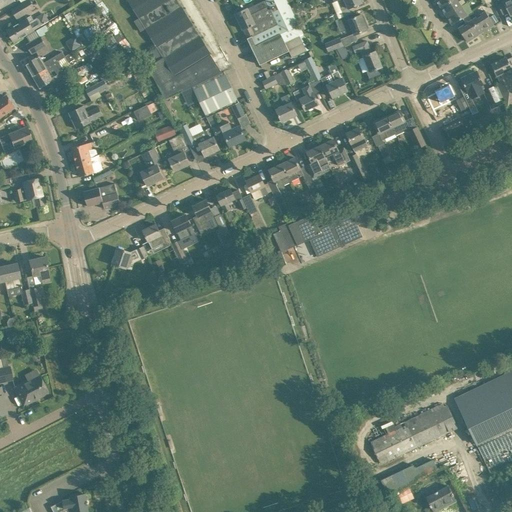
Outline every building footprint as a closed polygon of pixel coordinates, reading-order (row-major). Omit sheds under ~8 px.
[(29,0),(27,0),(20,4),(12,10),(17,18),(34,8),(29,0)] [(102,0),(93,0),(105,16),(111,12),(102,0)] [(165,98),(182,91),(191,86),(192,87),(222,72),(210,54),(211,54),(177,0),(128,0),(139,18),(134,21),(141,32),(146,28),(158,48),(152,51),(158,61),(148,67),(165,98)] [(288,2),(287,0),(265,0),(247,9),(236,14),(243,29),(247,36),(294,14),(288,2)] [(334,14),(336,20),(343,17),(351,14),(349,8),(352,7),(353,7),(354,8),(355,8),(356,7),(357,7),(357,6),(358,6),(358,5),(358,4),(362,3),(360,0),(329,0),(331,3),(332,2),(337,13),(334,14)] [(451,0),(441,7),(446,16),(461,6),(457,0),(451,0)] [(511,0),(495,0),(497,4),(503,14),(508,12),(511,17),(511,16),(511,0)] [(303,10),(300,4),(294,7),(297,13),(303,10)] [(461,6),(446,16),(452,25),(467,15),(461,6)] [(468,14),(472,19),(480,33),(487,29),(478,15),(476,17),(473,11),(468,14)] [(485,11),(478,15),(487,29),(494,24),(485,11)] [(22,36),(41,25),(48,20),(44,12),(36,17),(37,18),(33,20),(31,15),(26,18),(27,19),(7,30),(14,41),(22,36)] [(294,14),(247,36),(251,45),(254,43),(257,48),(253,50),(260,64),(300,45),(297,37),(304,34),(294,14)] [(494,14),(489,17),(494,24),(498,21),(494,14)] [(343,17),(336,20),(335,20),(340,33),(352,28),(354,33),(340,39),(340,37),(325,43),(328,52),(337,48),(343,46),(348,44),(357,40),(355,34),(367,29),(366,28),(368,28),(365,21),(363,22),(361,15),(348,20),(349,20),(345,22),(343,17)] [(472,19),(465,24),(474,37),(480,33),(472,19)] [(474,37),(465,24),(458,28),(467,42),(474,37)] [(40,36),(36,30),(27,36),(30,43),(26,45),(32,54),(46,45),(40,36)] [(67,41),(72,51),(82,45),(76,35),(67,41)] [(367,41),(358,45),(353,47),(356,53),(361,50),(369,70),(366,71),(369,79),(384,73),(382,67),(376,51),(372,53),(367,41)] [(343,46),(337,48),(343,58),(350,56),(346,48),(344,48),(343,46)] [(26,64),(33,76),(58,61),(65,57),(65,56),(62,52),(45,62),(45,63),(43,64),(39,56),(34,59),(26,64)] [(58,61),(33,76),(40,88),(49,83),(53,80),(48,72),(50,71),(50,72),(54,70),(56,72),(62,68),(69,64),(69,63),(77,58),(73,52),(65,56),(65,57),(58,61)] [(305,60),(310,71),(315,81),(321,78),(311,57),(305,60)] [(495,86),(500,97),(502,96),(508,106),(511,100),(511,82),(509,76),(506,77),(504,72),(511,69),(506,58),(492,64),(497,75),(501,82),(498,84),(498,85),(495,86)] [(341,78),(335,64),(329,67),(331,73),(335,81),(327,85),(333,97),(348,90),(342,78),(341,78)] [(281,72),(287,84),(287,85),(294,81),(288,68),(281,72)] [(143,70),(134,75),(137,80),(146,75),(143,70)] [(209,120),(212,127),(216,124),(211,114),(232,105),(239,121),(246,118),(224,71),(222,72),(192,87),(198,99),(209,120)] [(457,81),(461,90),(464,97),(466,101),(479,95),(477,92),(485,88),(482,84),(483,84),(477,71),(457,81)] [(287,84),(281,72),(274,76),(263,82),(266,88),(277,83),(278,84),(285,85),(287,84)] [(54,83),(58,90),(72,81),(68,74),(54,83)] [(86,89),(92,101),(99,98),(95,91),(107,85),(104,80),(86,89)] [(455,96),(454,93),(449,84),(435,91),(441,103),(444,110),(451,107),(447,100),(455,96)] [(299,99),(301,101),(305,110),(319,104),(313,92),(309,85),(303,88),(304,90),(297,93),(299,99)] [(501,99),(500,97),(495,86),(483,91),(489,105),(501,99)] [(106,95),(109,100),(114,98),(111,92),(106,95)] [(0,98),(0,116),(13,107),(5,95),(0,98)] [(281,98),(285,105),(276,110),(282,122),(297,114),(291,102),(287,95),(281,98)] [(457,100),(462,110),(469,107),(464,96),(457,100)] [(134,111),(139,121),(152,114),(151,113),(164,106),(160,99),(148,105),(147,104),(134,111)] [(83,105),(78,108),(69,112),(77,129),(91,122),(90,120),(102,115),(99,106),(87,112),(83,105)] [(162,119),(168,116),(164,108),(159,111),(162,119)] [(400,110),(387,116),(392,127),(395,134),(395,133),(396,135),(404,132),(403,130),(408,128),(405,121),(400,110)] [(464,118),(470,131),(478,127),(472,114),(464,118)] [(392,127),(387,116),(374,123),(376,127),(374,127),(377,134),(379,133),(382,140),(387,137),(395,134),(392,127)] [(442,128),(448,141),(470,131),(464,118),(442,128)] [(216,124),(212,127),(213,129),(217,138),(224,134),(229,146),(246,139),(240,126),(232,129),(228,121),(217,127),(216,124)] [(199,143),(205,156),(207,156),(208,158),(214,155),(213,153),(219,149),(213,136),(209,128),(193,136),(187,124),(180,127),(184,133),(190,147),(199,143)] [(0,141),(2,145),(3,144),(7,154),(15,150),(14,148),(32,140),(26,126),(0,137),(0,141)] [(155,132),(158,141),(175,135),(172,126),(155,132)] [(355,152),(368,145),(359,127),(346,133),(355,152)] [(410,132),(418,149),(424,146),(416,128),(410,132)] [(190,147),(184,133),(170,140),(177,155),(169,159),(171,162),(175,171),(190,164),(184,152),(189,150),(188,148),(190,147)] [(333,139),(320,146),(325,156),(328,163),(336,159),(339,166),(350,160),(344,147),(338,150),(333,139)] [(72,147),(76,162),(90,158),(88,150),(93,149),(91,142),(72,147)] [(378,146),(384,158),(383,159),(388,169),(395,166),(390,155),(384,143),(378,146)] [(311,174),(310,174),(315,184),(319,182),(317,176),(324,173),(317,160),(325,156),(320,146),(307,152),(312,163),(306,165),(311,174)] [(141,171),(147,185),(163,177),(157,165),(163,163),(159,154),(155,147),(143,153),(149,167),(141,171)] [(350,157),(356,169),(362,181),(367,178),(361,167),(355,154),(350,157)] [(90,158),(76,162),(80,176),(99,171),(102,169),(99,155),(94,157),(90,158)] [(295,157),(282,164),(287,174),(287,175),(290,182),(298,177),(303,175),(300,168),(295,157)] [(268,183),(272,191),(274,197),(277,202),(282,211),(287,209),(281,195),(286,192),(282,185),(290,182),(287,175),(287,174),(282,164),(269,170),(274,180),(268,183)] [(110,170),(103,173),(93,178),(95,182),(112,174),(110,170)] [(254,199),(272,191),(268,183),(264,184),(260,174),(246,181),(254,199)] [(318,190),(315,184),(310,174),(304,177),(311,193),(318,190)] [(38,178),(35,178),(22,182),(24,188),(14,190),(16,202),(31,198),(33,207),(44,204),(42,196),(42,195),(38,178)] [(364,188),(360,180),(353,183),(357,191),(364,188)] [(86,203),(87,203),(88,206),(103,202),(104,209),(120,204),(115,183),(84,192),(86,199),(85,200),(86,203)] [(222,205),(225,213),(229,221),(235,219),(228,202),(235,199),(230,188),(216,195),(221,204),(222,205)] [(243,197),(252,218),(259,214),(250,194),(243,197)] [(237,201),(241,210),(247,207),(243,198),(237,201)] [(319,208),(325,205),(322,199),(316,202),(318,208),(319,208)] [(213,215),(211,210),(206,200),(193,206),(198,215),(193,217),(199,230),(201,230),(202,232),(211,228),(206,218),(213,215)] [(301,205),(294,209),(297,216),(304,213),(301,205)] [(290,221),(278,226),(284,239),(285,242),(294,238),(298,245),(310,239),(317,257),(341,246),(363,236),(352,213),(330,223),(319,228),(312,214),(291,224),(290,221)] [(181,239),(183,239),(194,233),(191,225),(190,223),(186,214),(172,221),(176,230),(177,232),(181,239)] [(215,216),(228,242),(233,240),(220,214),(215,216)] [(168,251),(174,248),(172,244),(169,237),(164,228),(159,230),(156,224),(143,230),(147,239),(148,241),(152,248),(164,242),(166,247),(168,251)] [(289,249),(288,247),(285,242),(284,239),(278,242),(282,250),(282,252),(289,249)] [(178,241),(172,244),(174,248),(181,262),(181,263),(187,260),(188,260),(182,249),(178,241)] [(136,250),(141,259),(148,255),(144,246),(136,250)] [(113,264),(122,267),(126,268),(131,252),(118,248),(113,264)] [(26,277),(28,285),(34,309),(41,308),(35,284),(50,281),(44,257),(29,260),(32,276),(26,277)] [(160,259),(153,263),(159,276),(167,273),(160,259)] [(16,263),(1,266),(5,281),(6,289),(14,288),(21,286),(19,277),(16,263)] [(147,273),(151,282),(158,278),(154,270),(147,273)] [(21,291),(24,304),(31,302),(29,289),(21,291)] [(9,366),(2,368),(5,381),(12,380),(9,366)] [(511,369),(454,397),(461,411),(472,435),(476,444),(511,426),(511,369)] [(27,381),(14,388),(23,405),(47,392),(36,370),(24,376),(27,381)] [(448,405),(385,434),(370,442),(380,464),(383,463),(458,427),(448,405)] [(415,465),(381,481),(388,496),(441,470),(436,460),(417,469),(415,465)] [(426,497),(430,504),(434,511),(435,511),(444,506),(445,508),(456,501),(448,486),(426,497)] [(406,488),(396,493),(401,504),(411,499),(406,488)] [(73,506),(73,511),(85,511),(88,511),(85,493),(78,495),(78,493),(72,494),(72,496),(71,496),(72,499),(63,500),(51,507),(54,511),(58,511),(65,509),(64,508),(73,506)]
